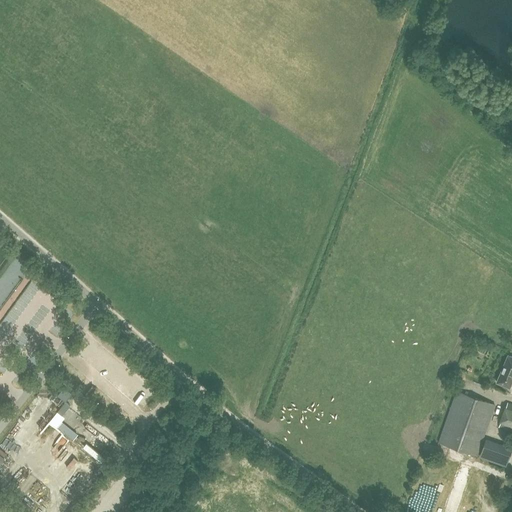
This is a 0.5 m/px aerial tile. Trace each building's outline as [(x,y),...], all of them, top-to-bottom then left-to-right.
[(511,355),(508,354),(497,382),(510,387),(511,384),(511,355)] [(64,386),(57,395),(65,402),(72,393),(64,386)] [(478,455),(495,404),(457,391),(440,442),(478,455)] [(66,402),(58,412),(63,415),(62,416),(63,416),(71,405),(66,402)] [(511,431),(511,403),(508,402),(499,426),(511,431)] [(74,437),(87,451),(92,446),(78,432),(74,437)] [(511,447),(485,438),(478,458),(505,467),(511,447)] [(5,447),(12,453),(19,445),(12,439),(5,447)] [(454,503),(448,511),(458,511),(461,506),(454,503)]
